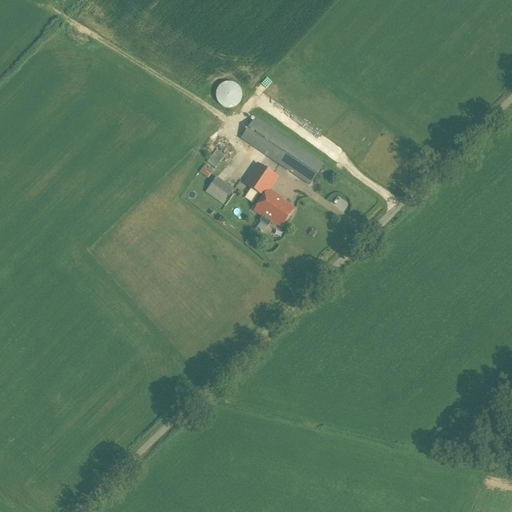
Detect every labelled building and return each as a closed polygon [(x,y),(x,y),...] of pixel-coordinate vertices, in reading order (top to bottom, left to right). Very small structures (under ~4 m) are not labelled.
[(297,77),(288,87),(299,96),(308,86),(297,77)] [(229,108),(230,108),(231,108),(232,108),(233,107),(234,107),(235,106),(236,106),(237,105),(238,104),(239,104),(240,103),(240,102),(241,101),(241,100),(241,99),(242,98),(242,96),(242,95),(242,94),(242,93),(242,92),(241,91),(241,90),(240,89),(240,88),(239,87),(238,86),(237,85),(236,84),(233,83),(232,83),(231,82),(230,82),(229,82),(228,82),(226,82),(225,83),(222,84),(221,85),(220,86),(219,87),(218,88),(217,89),(217,91),(216,92),(216,93),(216,94),(216,95),(216,96),(216,97),(216,98),(217,99),(217,100),(218,102),(219,103),(220,104),(220,105),(222,106),(223,107),(225,108),(226,108),(228,108),(229,108)] [(310,185),(324,164),(255,118),(241,139),(310,185)] [(215,169),(225,156),(217,149),(207,162),(215,169)] [(239,152),(232,156),(237,162),(243,159),(239,152)] [(208,179),(214,170),(205,164),(199,172),(208,179)] [(276,223),(281,227),(293,209),(267,191),(277,177),(258,164),(245,183),(259,193),(255,200),(260,203),(254,211),(262,216),(259,221),(268,226),(271,222),(275,225),(276,223)] [(233,174),(235,168),(229,165),(227,171),(233,174)] [(216,177),(205,192),(226,206),(234,194),(232,193),(235,189),(216,177)] [(337,193),(334,202),(340,204),(343,195),(337,193)] [(347,200),(341,204),(344,210),(351,206),(347,200)]
